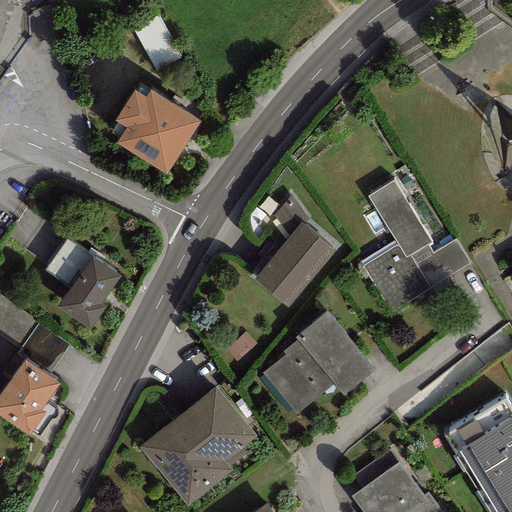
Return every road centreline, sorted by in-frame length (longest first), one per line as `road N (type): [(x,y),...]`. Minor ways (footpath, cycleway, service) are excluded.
road 1 (secondary): [(201,219),(50,511)]
road 2 (secondary): [(386,0),(291,97),(201,219)]
road 3 (residential): [(322,511),(308,487),(319,462),(482,330)]
road 4 (residential): [(201,219),(24,146),(0,178)]
road 5 (unknown): [(24,146),(46,46),(39,13)]
